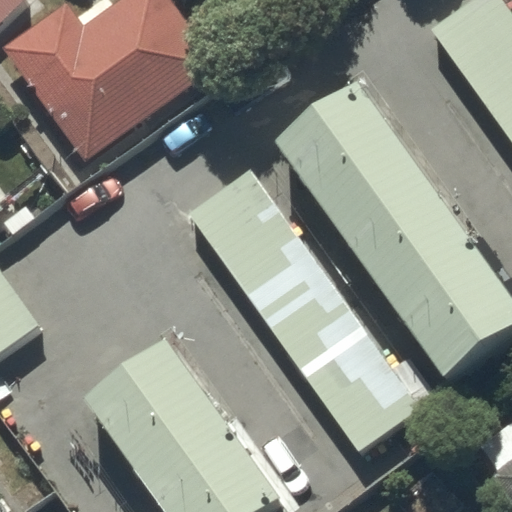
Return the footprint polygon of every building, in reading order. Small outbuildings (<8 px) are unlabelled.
[(25,0),(0,0),(0,27),(28,2),(25,0)] [(71,6),(9,52),(90,158),(218,67),(169,0),(126,0),(87,29),(71,6)] [(511,16),(500,0),(482,0),(434,33),(511,139),(511,16)] [(511,294),(361,86),(284,141),(452,373),(511,329),(511,294)] [(252,173),(194,215),(363,451),(422,409),(252,173)] [(0,271),(0,351),(38,324),(0,271)] [(173,343),(93,402),(174,511),(263,511),(285,496),(173,343)] [(511,424),(482,446),(502,473),(497,477),(511,498),(511,424)] [(0,511),(12,511),(0,495),(0,511)]
